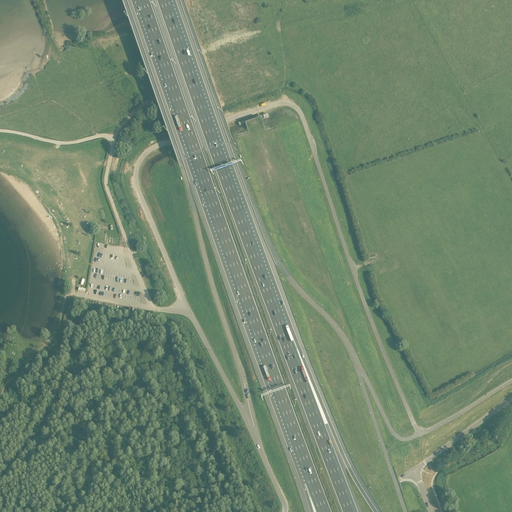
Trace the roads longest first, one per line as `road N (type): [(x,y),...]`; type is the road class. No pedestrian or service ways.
road 1 (motorway): [(142,0),(311,479)]
road 2 (unclassified): [(126,0),(188,185),(244,384),(245,413)]
road 3 (motorway): [(286,343),(165,0)]
road 4 (unclassified): [(420,434),(354,274),(301,113),(283,102)]
road 5 (unclassified): [(187,306),(136,182),(142,159),(158,145),(283,102)]
road 6 (motorway): [(376,511),(286,343)]
road 7 (motorway): [(350,511),(286,343)]
road 8 (unclassified): [(245,413),(187,306)]
road 9 (unclassified): [(414,470),(511,399)]
